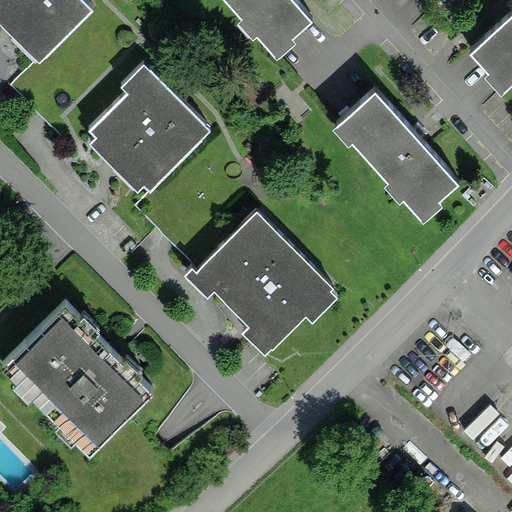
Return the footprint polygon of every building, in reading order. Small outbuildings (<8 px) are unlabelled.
[(0,0),(0,11),(43,54),(88,9),(79,0),(0,0)] [(226,0),(272,51),(310,17),(294,0),(226,0)] [(500,84),(511,73),(511,9),(469,48),(500,84)] [(145,187),(205,127),(145,67),(85,127),(145,187)] [(418,216),(457,179),(370,86),(331,122),(418,216)] [(270,346),(331,287),(255,208),(194,267),(270,346)] [(0,364),(86,451),(149,388),(61,301),(0,362),(0,364)] [(425,354),(452,380),(485,345),(457,319),(425,354)]
